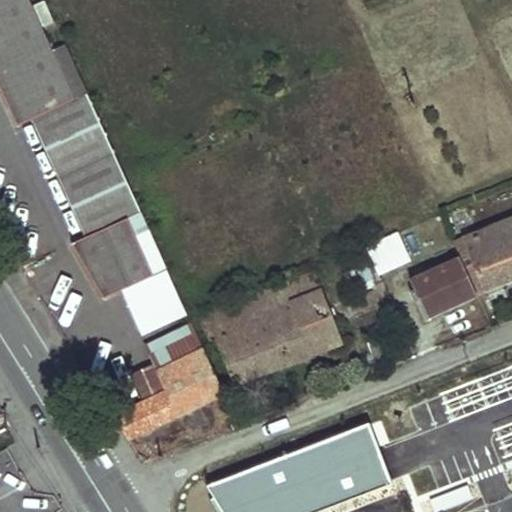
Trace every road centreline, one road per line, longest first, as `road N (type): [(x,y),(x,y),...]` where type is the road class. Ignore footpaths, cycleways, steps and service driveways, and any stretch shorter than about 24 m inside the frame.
road 1 (residential): [(104,505),(184,461),(511,335)]
road 2 (primary): [(0,334),(104,505)]
